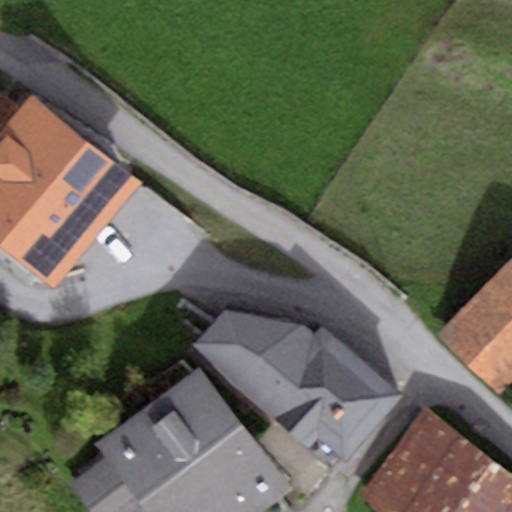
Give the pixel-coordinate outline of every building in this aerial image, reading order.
[(139,181),(31,92),(0,128),(0,246),(50,288),(139,181)] [(511,256),(436,336),(499,396),(511,381),(511,256)] [(314,333),(304,324),(224,310),(192,346),(330,468),(340,456),(345,460),(402,395),(322,324),(314,333)] [(197,369),(98,446),(106,456),(68,486),(88,511),(257,511),(290,487),(197,369)] [(511,511),(511,473),(427,407),(362,495),(376,511),(511,511)]
